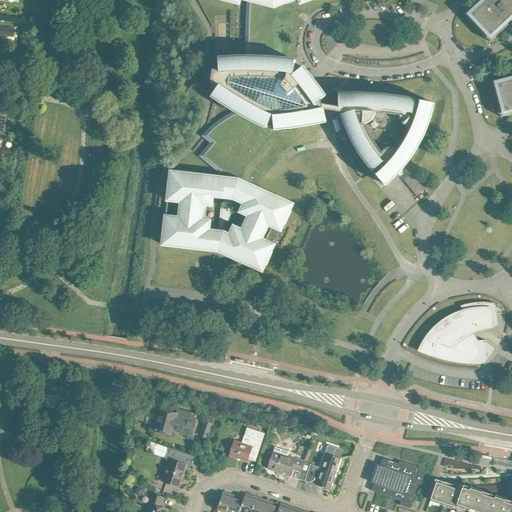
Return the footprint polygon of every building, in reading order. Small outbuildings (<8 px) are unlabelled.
[(168,200),(182,202),(181,204),(176,203),(175,215),(180,216),(180,218),(166,216),(165,222),(162,245),(207,250),(208,245),(216,246),(220,246),(222,247),(223,248),(221,252),(262,271),(271,250),(274,245),(261,239),(262,237),(267,240),(272,228),(267,226),(268,224),(280,230),(283,225),(292,204),(256,187),(251,185),(249,190),(237,184),(240,178),(244,173),(247,167),(251,162),(254,157),(258,151),(262,146),(266,140),(270,135),(275,130),(278,129),(290,128),(303,126),(317,124),(326,122),(323,110),(327,110),(332,111),(344,113),(344,114),(342,114),(342,115),(343,117),(343,118),(344,120),(344,121),(345,123),(345,124),(346,126),(347,127),(347,129),(348,130),(348,132),(349,133),(350,135),(350,136),(351,137),(352,139),(352,140),(353,141),(354,143),(354,144),(355,146),(356,147),(357,148),(358,150),(359,151),(359,153),(360,154),(361,155),(362,157),(363,158),(364,160),(365,161),(366,162),(367,163),(368,165),(369,166),(370,167),(371,169),(372,170),(373,171),(374,170),(377,174),(376,174),(385,185),(386,184),(388,183),(389,182),(390,181),(392,180),(393,178),(394,177),(395,176),(397,175),(398,174),(402,168),(407,163),(408,162),(409,160),(410,159),(411,157),(412,156),(413,155),(414,153),(415,152),(415,150),(416,149),(417,148),(418,146),(419,145),(419,143),(420,142),(421,141),(422,139),(422,138),(423,136),(424,135),(424,133),(425,132),(426,130),(426,129),(427,127),(427,126),(428,124),(429,123),(429,121),(430,120),(430,118),(431,117),(431,115),(432,113),(432,112),(432,110),(433,108),(433,107),(434,105),(434,104),(420,101),(420,102),(415,101),(415,100),(409,99),(402,98),(396,97),(390,96),(385,95),(379,95),(372,94),(365,94),(358,94),(352,94),(346,94),(341,94),(339,94),(339,107),(322,104),(321,100),(326,96),(324,94),(323,92),(321,90),(318,86),(316,83),(313,79),(310,76),(309,74),(307,72),(305,70),(303,67),(297,72),(294,72),(295,60),(289,59),(283,59),(277,58),(271,58),(274,7),(277,6),(283,4),(294,0),(298,0),(299,3),(300,4),(301,4),(305,2),(311,0),(222,0),(234,3),(238,4),(239,4),(239,3),(240,0),(244,0),(247,1),(250,1),(250,5),(250,8),(250,11),(249,14),(249,17),(249,31),(249,34),(249,37),(249,39),(249,42),(249,45),(249,57),(246,57),(243,57),(241,57),(238,57),(236,57),(234,57),(226,57),(219,58),(220,70),(213,70),(211,85),(217,89),(212,96),(215,98),(217,100),(219,102),(222,103),(224,105),(226,106),(234,111),(238,113),(234,115),(227,119),(219,124),(213,129),(207,135),(207,136),(215,142),(203,156),(220,169),(220,173),(219,182),(215,182),(216,177),(171,172),(168,194),(168,200)] [(511,21),(511,0),(485,0),(479,0),(464,14),(490,42),(508,25),(506,22),(509,19),(511,22),(511,21)] [(15,29),(0,26),(0,35),(13,37),(15,29)] [(511,75),(492,81),(501,117),(511,114),(511,75)] [(422,345),(420,350),(424,352),(428,353),(432,355),(436,356),(440,357),(444,358),(448,359),(451,360),(455,361),(459,361),(461,362),(464,362),(467,362),(470,363),(472,363),(475,363),(477,363),(478,363),(480,363),(482,363),(484,363),(486,363),(495,351),(497,348),(486,340),(478,341),(475,341),(473,338),(470,334),(473,332),(476,331),(479,330),(482,329),(485,328),(492,327),(495,326),(499,326),(496,306),(495,303),(488,302),(481,302),(474,303),(467,304),(460,306),(462,310),(462,311),(459,313),(456,314),(453,315),(450,316),(448,318),(445,320),(442,322),(439,324),(437,326),(434,329),(431,332),(427,337),(424,341),(422,345)] [(58,409),(60,397),(46,395),(44,407),(58,409)] [(191,435),(195,422),(197,414),(178,409),(176,414),(159,410),(153,430),(170,434),(171,430),(191,435)] [(212,424),(205,422),(200,435),(208,438),(212,424)] [(255,462),(265,434),(247,428),(242,443),(234,440),(229,456),(248,462),(249,459),(255,462)] [(149,443),(147,450),(154,452),(156,445),(149,443)] [(330,490),(341,459),(333,456),(336,448),(328,445),(325,455),(321,466),(311,463),(304,481),(330,490)] [(271,459),(268,469),(276,472),(277,470),(289,474),(291,468),(300,472),(303,462),(304,460),(289,455),(290,451),(275,446),(273,451),(271,459)] [(185,469),(182,463),(185,454),(176,450),(169,447),(165,458),(170,459),(162,481),(170,484),(179,487),(185,469)] [(372,487),(371,491),(381,494),(382,494),(397,499),(398,500),(401,501),(400,505),(410,509),(410,508),(413,500),(418,484),(420,485),(420,486),(421,485),(425,473),(423,469),(418,467),(417,469),(415,468),(415,466),(400,461),(399,460),(398,461),(399,461),(399,463),(398,463),(381,458),(379,466),(375,465),(378,466),(373,483),(372,487)] [(511,511),(511,497),(511,501),(510,504),(508,503),(505,502),(506,499),(496,496),(494,499),(481,494),(483,491),(471,487),(469,490),(462,488),(461,491),(455,489),(456,486),(445,482),(443,485),(436,483),(430,500),(456,509),(458,506),(475,511),(511,511)] [(136,490),(136,494),(138,496),(141,496),(144,492),(145,489),(142,487),(139,487),(136,490)] [(223,511),(228,511),(234,495),(224,492),(217,510),(223,511)] [(165,511),(167,509),(160,507),(163,498),(154,494),(150,503),(152,504),(149,511),(165,511)] [(252,511),(258,498),(246,494),(244,499),(243,501),(244,502),(240,511),(252,511)] [(240,511),(244,502),(243,501),(244,499),(234,495),(228,511),(240,511)] [(264,511),(268,501),(258,498),(252,511),(264,511)] [(413,500),(410,508),(417,510),(419,502),(413,500)] [(274,511),(277,504),(268,501),(264,511),(274,511)] [(289,511),(291,507),(281,503),(277,511),(289,511)]
